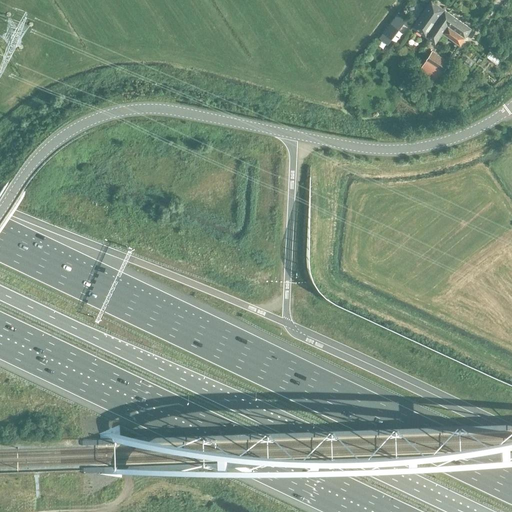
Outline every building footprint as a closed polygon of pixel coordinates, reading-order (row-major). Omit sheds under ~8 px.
[(441,33),(458,45),(470,30),(430,1),(412,27),(434,43),(441,33)] [(405,19),(397,13),(378,38),(386,44),(405,19)] [(509,52),(498,44),(492,51),(503,59),(509,52)] [(418,69),(434,81),(448,62),(432,50),(418,69)] [(483,401),(487,389),(481,388),(478,399),(483,401)]
